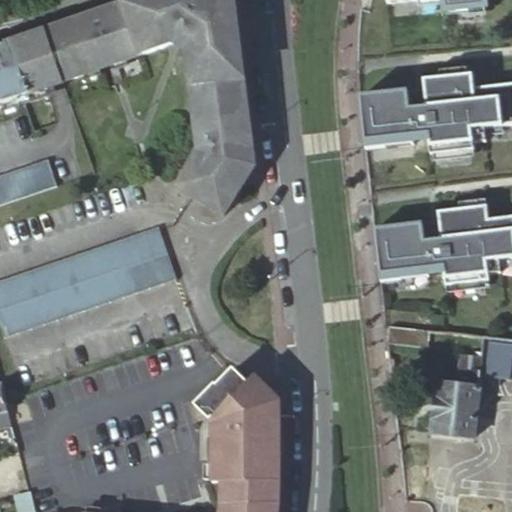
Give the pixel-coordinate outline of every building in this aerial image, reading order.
[(237,45),(232,8),(220,0),(217,5),(209,0),(155,0),(139,5),(138,1),(95,15),(96,17),(83,21),(83,19),(42,32),(60,82),(172,45),(184,53),(194,134),(227,128),(247,124),(246,118),(241,118),(239,99),(244,98),(239,64),(234,65),(232,45),(237,45)] [(383,0),(384,3),(413,0),(442,0),(443,11),(483,7),(481,0),(383,0)] [(0,102),(60,82),(42,32),(36,34),(28,37),(28,38),(0,47),(0,102)] [(511,124),(511,83),(471,88),(469,74),(420,80),(421,89),(358,96),(359,112),(363,151),(384,148),(383,140),(410,137),(426,135),(428,154),(471,149),(470,142),(483,141),(481,128),(511,124)] [(253,169),(247,124),(227,128),(194,134),(197,156),(177,189),(222,217),(231,202),(228,200),(238,184),(225,176),(228,172),(231,167),(236,171),(251,169),(253,169)] [(410,137),(383,140),(384,148),(411,145),(410,137)] [(0,202),(53,185),(45,159),(0,172),(0,202)] [(242,186),(251,169),(236,171),(231,167),(228,172),(225,176),(238,184),(242,186)] [(228,200),(231,202),(233,204),(243,186),(242,186),(238,184),(228,200)] [(511,258),(511,217),(487,221),(485,207),(436,213),(437,221),(372,229),(379,283),(399,281),(398,273),(426,270),(441,268),(443,287),(486,282),(486,275),(498,274),(497,261),(511,258)] [(157,226),(85,251),(91,279),(166,253),(157,226)] [(0,310),(91,279),(85,251),(0,280),(0,310)] [(91,279),(97,306),(175,279),(166,253),(91,279)] [(398,273),(399,281),(427,278),(426,270),(398,273)] [(0,328),(3,339),(97,306),(91,279),(0,310),(0,328)] [(478,372),(480,352),(474,351),(473,357),(460,355),(456,385),(434,382),(428,434),(471,439),(478,372)] [(276,511),(278,482),(280,451),(280,438),(280,433),(279,403),(253,379),(246,387),(231,373),(214,389),(212,388),(190,408),(210,424),(210,483),(219,483),(220,506),(219,511),(276,511)] [(0,429),(11,427),(8,414),(0,415),(0,429)] [(28,488),(22,467),(4,471),(9,492),(28,488)] [(34,511),(31,499),(17,504),(18,511),(34,511)]
